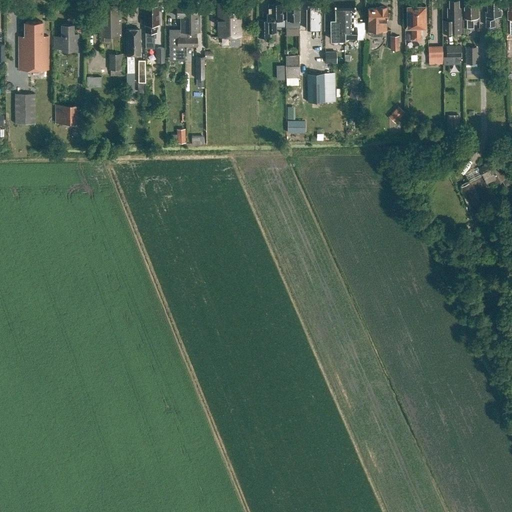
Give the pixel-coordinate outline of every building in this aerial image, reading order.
[(307,9),(307,29),(324,29),(324,9),(322,9),(322,0),(306,0),(307,9)] [(336,21),(331,21),(331,40),(344,39),(343,0),(333,0),(334,11),(336,11),(336,21)] [(353,0),(343,0),(344,39),(356,39),(356,27),(350,27),(349,21),(352,21),(352,11),(354,11),(353,0)] [(464,20),(461,20),(461,8),(460,8),(460,0),(458,0),(457,0),(452,0),(450,0),(450,14),(448,14),(448,33),(464,33),(464,20)] [(471,0),(465,0),(465,17),(468,17),(468,28),(474,28),(474,17),(478,17),(478,0),(476,0),(471,0)] [(501,15),(502,14),(502,11),(501,10),(500,0),(494,0),(488,0),(488,12),(486,12),(487,26),(495,26),(495,16),(501,16),(501,15)] [(281,19),(282,18),(282,15),(281,14),(281,4),(279,4),(278,3),(275,3),(274,4),(268,4),(268,13),(266,13),(266,20),(257,20),(257,37),(269,37),(269,32),(275,32),(275,20),(281,20),(281,19)] [(286,19),(285,19),(286,27),(299,27),(298,3),(286,4),(286,19)] [(233,4),(217,5),(218,37),(240,36),(239,7),(233,8),(233,4)] [(145,24),(145,32),(145,48),(154,48),(154,37),(156,37),(155,24),(159,24),(159,16),(157,16),(157,5),(145,5),(145,9),(144,9),(144,24),(145,24)] [(176,47),(177,60),(184,60),(184,47),(185,47),(185,43),(187,43),(187,38),(188,38),(188,32),(189,32),(189,16),(188,16),(187,5),(176,5),(176,16),(180,16),(180,31),(176,31),(176,47)] [(185,43),(185,47),(197,47),(197,32),(198,32),(198,16),(196,16),(196,5),(187,5),(188,16),(189,16),(189,32),(188,32),(188,38),(187,38),(187,43),(185,43)] [(102,15),(100,15),(100,36),(103,36),(103,41),(110,41),(110,36),(121,36),(120,10),(117,10),(117,6),(102,6),(102,15)] [(409,7),(407,7),(407,28),(411,27),(411,40),(420,40),(420,30),(421,30),(421,27),(424,27),(424,7),(422,7),(420,6),(418,6),(417,7),(414,7),(413,6),(410,6),(409,7)] [(386,30),(385,21),(386,21),(386,8),(383,8),(383,7),(379,7),(379,8),(376,8),(367,9),(368,31),(370,31),(370,37),(382,36),(382,30),(386,30)] [(42,22),(24,22),(24,36),(18,36),(18,70),(48,70),(48,36),(42,36),(42,22)] [(61,36),(54,36),(54,48),(61,48),(61,51),(78,50),(78,34),(73,34),(73,24),(61,25),(61,36)] [(134,54),(140,54),(139,29),(127,30),(127,73),(134,73),(134,54)] [(398,48),(398,36),(389,36),(390,48),(398,48)] [(461,45),(446,46),(446,57),(461,56),(461,45)] [(442,46),(428,46),(428,57),(442,57),(442,46)] [(465,46),(465,63),(477,63),(477,46),(465,46)] [(164,62),(164,47),(155,47),(155,62),(164,62)] [(204,51),(204,59),(213,59),(213,51),(204,51)] [(324,52),(324,64),(336,63),(336,52),(324,52)] [(109,54),(109,70),(110,70),(110,76),(122,76),(122,69),(123,69),(123,54),(109,54)] [(285,55),(286,66),(299,66),(299,55),(285,55)] [(195,56),(195,78),(204,78),(204,56),(195,56)] [(276,65),(276,80),(284,80),(284,65),(276,65)] [(299,78),(299,66),(286,66),(286,78),(299,78)] [(335,73),(307,74),(307,102),(335,102),(335,73)] [(84,75),(84,86),(100,86),(100,75),(84,75)] [(350,90),(349,98),(362,100),(364,92),(350,90)] [(35,123),(35,93),(14,94),(14,123),(35,123)] [(396,104),(387,115),(393,121),(403,110),(396,104)] [(80,132),(80,105),(54,105),(54,132),(80,132)] [(288,121),(288,132),(299,132),(299,121),(288,121)] [(447,121),(447,133),(459,133),(460,121),(447,121)] [(185,129),(176,129),(177,143),(185,143),(185,129)] [(480,168),(483,174),(460,185),(481,228),(490,223),(481,205),(482,205),(478,198),(492,192),(489,185),(504,178),(508,187),(511,184),(511,178),(510,174),(507,176),(498,158),(485,165),(485,166),(480,168)]
